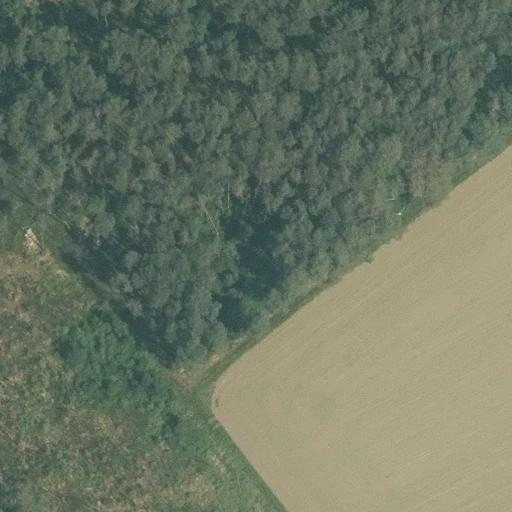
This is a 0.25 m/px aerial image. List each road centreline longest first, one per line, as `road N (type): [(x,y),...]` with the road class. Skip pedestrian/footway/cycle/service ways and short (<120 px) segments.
road 1 (track): [(275,511),(0,139)]
road 2 (track): [(193,399),(511,148)]
